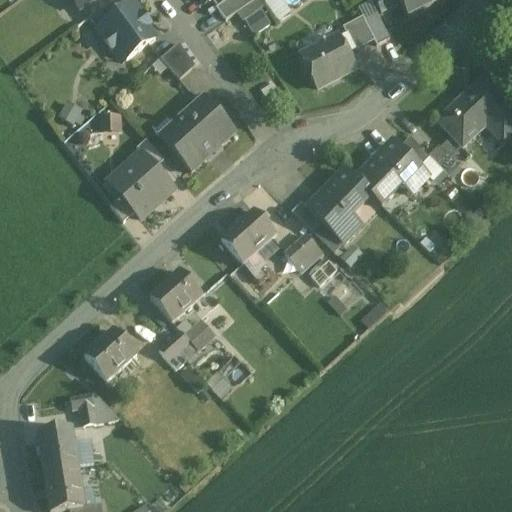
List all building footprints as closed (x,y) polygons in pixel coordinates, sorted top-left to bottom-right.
[(69,0),(79,14),(97,0),(69,0)] [(229,0),(215,11),(225,24),(256,3),(254,0),(229,0)] [(283,0),(273,0),(268,3),(279,21),(292,14),(283,0)] [(397,0),(379,0),(374,3),(381,16),(400,6),(397,0)] [(442,0),(397,0),(400,6),(407,20),(443,3),(442,0)] [(117,1),(88,22),(96,33),(125,12),(117,1)] [(125,12),(96,33),(121,70),(155,43),(145,30),(149,28),(133,7),(125,12)] [(364,23),(374,44),(376,48),(389,41),(377,17),(364,23)] [(363,20),(343,30),(355,53),(374,44),(364,23),(363,20)] [(323,48),(301,60),(302,63),(300,68),(304,76),(309,77),(317,92),(355,73),(338,40),(325,47),(324,45),(322,46),(323,48)] [(178,47),(160,63),(178,84),(194,69),(178,47)] [(511,108),(488,81),(438,126),(461,151),(492,122),(510,142),(511,139),(511,108)] [(159,141),(191,177),(234,138),(213,115),(215,114),(203,101),(159,141)] [(69,102),(60,118),(77,128),(86,112),(69,102)] [(116,134),(115,117),(100,118),(101,136),(116,134)] [(409,141),(399,153),(419,172),(429,161),(428,160),(409,141)] [(164,164),(146,144),(136,152),(141,158),(142,158),(155,172),(164,164)] [(399,153),(392,146),(354,184),(354,185),(380,210),(390,220),(428,181),(419,172),(399,153)] [(458,171),(438,150),(428,160),(429,161),(448,181),(458,171)] [(155,172),(142,158),(141,158),(120,177),(118,175),(107,184),(110,187),(109,188),(119,200),(134,216),(139,222),(173,192),(155,172)] [(306,213),(306,214),(320,227),(342,249),(380,210),(354,185),(354,184),(344,175),(306,213)] [(134,216),(119,200),(110,209),(123,226),(134,216)] [(306,213),(300,207),(291,217),(311,236),(320,227),(306,214),(306,213)] [(254,215),(220,244),(242,269),(275,239),(254,215)] [(305,239),(284,258),(300,276),(322,257),(305,239)] [(327,260),(310,276),(327,296),(345,279),(327,260)] [(179,275),(149,302),(171,327),(201,300),(179,275)] [(113,334),(83,361),(106,386),(135,359),(113,334)] [(191,348),(179,334),(168,344),(180,357),(191,348)] [(180,357),(168,344),(157,353),(169,367),(180,357)] [(211,386),(222,399),(251,375),(240,362),(211,386)] [(91,398),(69,402),(71,415),(80,413),(93,411),(91,398)] [(93,411),(80,413),(82,431),(96,429),(93,411)] [(72,432),(37,438),(43,477),(77,472),(78,472),(72,432)] [(77,472),(44,477),(49,511),(76,511),(83,511),(77,472)]
